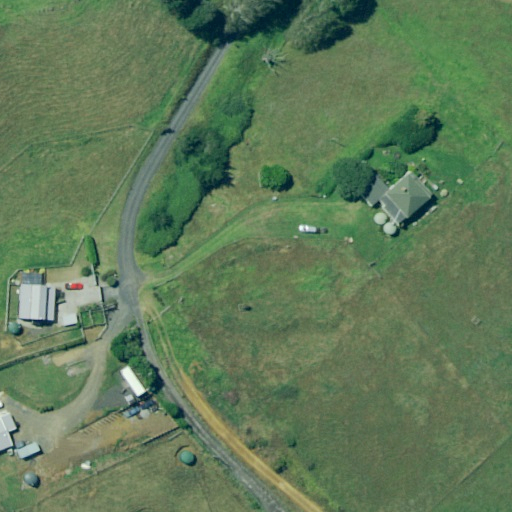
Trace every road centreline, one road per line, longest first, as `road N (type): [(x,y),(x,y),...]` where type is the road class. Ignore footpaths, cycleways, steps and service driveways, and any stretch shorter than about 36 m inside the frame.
road 1 (unclassified): [(232,0),(130,195),(123,272),(131,301)]
road 2 (track): [(131,301),(153,316),(212,425),(312,511)]
